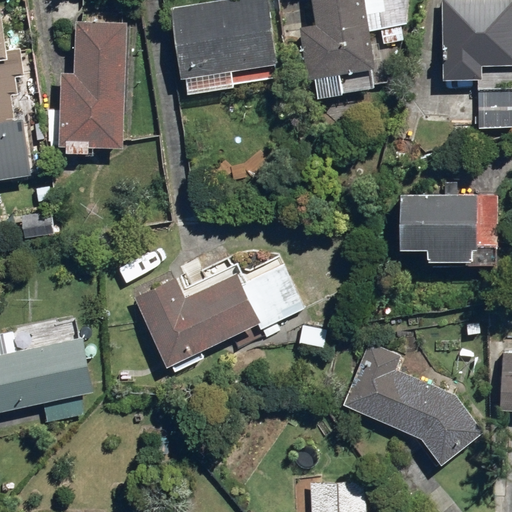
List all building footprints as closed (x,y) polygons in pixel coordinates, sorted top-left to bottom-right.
[(265,0),(218,0),(169,7),(182,93),(277,79),(265,0)] [(406,0),(308,0),(312,27),(293,30),(299,82),(312,81),(314,97),(374,90),(367,33),(377,32),(378,44),(404,41),(402,26),(406,26),(406,0)] [(444,69),(439,69),(439,80),(480,81),(480,65),(511,66),(511,0),(440,0),(439,62),(444,62),(444,69)] [(129,44),(125,44),(126,22),(73,21),(71,70),(58,70),(56,107),(48,107),(46,152),(62,153),(93,154),(93,151),(88,151),(88,148),(121,150),(122,115),(126,115),(129,44)] [(9,77),(0,77),(0,178),(28,175),(19,121),(10,121),(5,93),(16,96),(9,77)] [(509,86),(478,85),(476,131),(508,132),(509,86)] [(494,197),(397,195),(396,249),(423,250),(423,261),(493,263),(494,197)] [(178,273),(134,300),(164,367),(169,365),(172,371),(203,356),(199,351),(256,325),(258,329),(303,308),(280,264),(247,278),(235,261),(186,285),(178,273)] [(75,317),(0,331),(0,411),(90,394),(75,317)] [(328,325),(301,322),(298,343),(325,346),(328,325)] [(402,355),(372,345),(344,404),(418,435),(439,466),(481,432),(453,393),(397,370),(402,355)] [(511,351),(499,350),(496,413),(511,413),(511,351)] [(366,511),(368,484),(312,482),(311,511),(366,511)]
